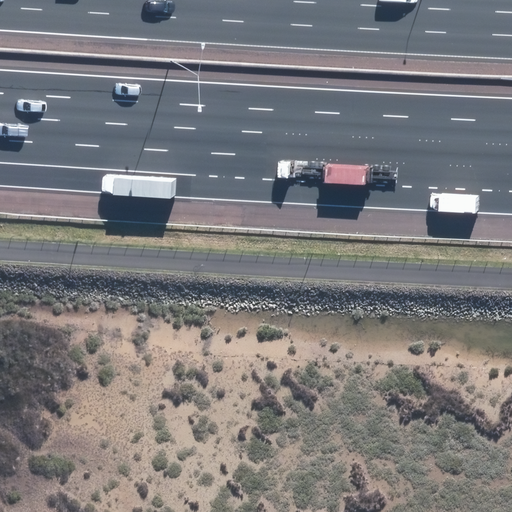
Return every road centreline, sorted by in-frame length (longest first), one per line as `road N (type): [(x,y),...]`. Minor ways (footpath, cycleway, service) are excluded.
road 1 (motorway): [(511,156),(190,186),(0,174)]
road 2 (motorway): [(511,144),(0,115)]
road 3 (motorway): [(281,0),(511,11)]
